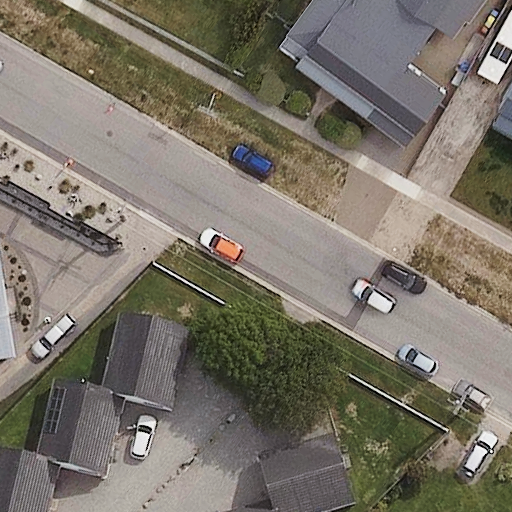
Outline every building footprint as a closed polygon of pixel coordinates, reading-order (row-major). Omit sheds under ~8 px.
[(303,0),(268,48),(406,151),(448,95),(407,64),(440,20),(455,32),(478,0),(303,0)] [(511,78),(489,121),(511,132),(511,78)] [(0,369),(12,368),(0,286),(0,369)] [(191,332),(117,316),(100,396),(174,412),(191,332)] [(125,403),(52,387),(35,468),(108,483),(125,403)] [(341,511),(325,450),(254,469),(265,511),(341,511)] [(48,511),(56,473),(0,461),(0,511),(48,511)]
